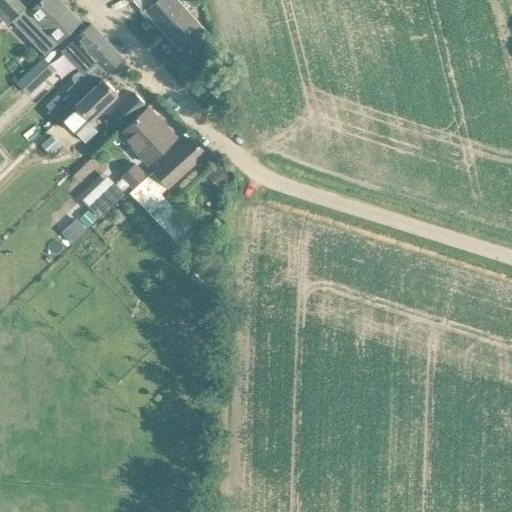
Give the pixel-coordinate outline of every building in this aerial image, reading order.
[(0,0),(0,18),(7,25),(24,9),(16,0),(0,0)] [(57,44),(66,35),(80,21),(59,0),(41,0),(27,13),(57,44)] [(202,28),(176,0),(133,0),(179,50),(202,28)] [(100,79),(107,72),(122,58),(91,24),(75,39),(62,51),(80,70),(78,72),(76,73),(75,74),(73,75),(73,77),(73,78),(73,79),(75,82),(67,90),(70,94),(63,100),(70,107),(76,100),(99,79),(100,79)] [(98,130),(90,121),(103,108),(118,94),(102,79),(88,92),(62,117),(76,133),(85,142),(98,130)] [(127,121),(130,118),(145,104),(134,94),(117,111),(127,121)] [(147,164),(162,151),(176,137),(148,107),(119,134),(147,164)] [(51,137),(41,145),(50,155),(59,146),(60,145),(52,136),(51,137)] [(161,194),(169,187),(190,167),(205,154),(190,138),(175,152),(130,193),(164,231),(181,216),(161,194)] [(231,174),(220,161),(207,173),(218,185),(231,174)] [(113,183),(88,207),(90,209),(100,219),(125,195),(122,192),(115,185),(113,183)] [(89,211),(80,220),(88,229),(98,219),(89,211)] [(76,219),(62,233),(72,244),(87,230),(76,219)] [(199,270),(191,278),(205,293),(207,295),(215,287),(208,280),(199,270)]
